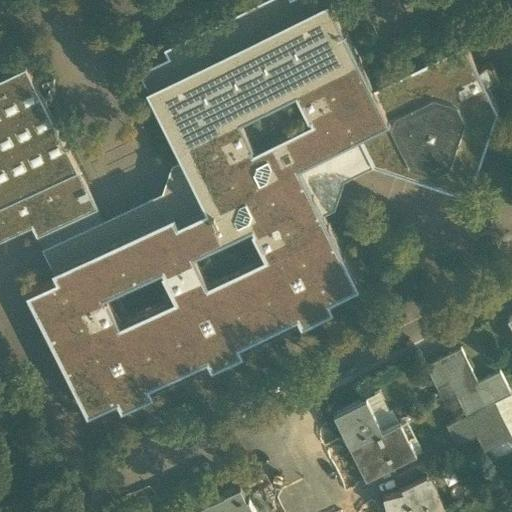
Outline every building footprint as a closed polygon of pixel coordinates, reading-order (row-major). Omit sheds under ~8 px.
[(178,150),(179,149),(242,116),(297,89),(361,59),(362,59),(359,54),(349,34),(346,29),(347,29),(344,24),(331,0),(253,0),(253,1),(228,14),(228,13),(223,15),(223,16),(198,29),(198,28),(193,30),(193,31),(168,44),(168,43),(164,45),(165,49),(166,48),(168,52),(167,52),(168,53),(167,54),(167,55),(142,67),(142,66),(138,68),(140,72),(147,84),(146,85),(146,86),(148,90),(149,89),(162,114),(161,115),(163,120),(164,119),(170,131),(175,141),(177,145),(176,145),(178,150)] [(376,84),(375,85),(377,89),(376,89),(389,114),(391,118),(300,164),(313,168),(335,157),(341,154),(343,148),(343,147),(361,139),(372,160),(371,161),(372,164),(376,165),(376,164),(393,170),(393,171),(398,172),(399,171),(416,177),(416,178),(421,180),(421,179),(438,185),(438,186),(443,187),(444,187),(461,192),(461,193),(464,194),(467,193),(467,192),(470,190),(476,174),(477,175),(478,169),(483,152),(484,152),(486,147),(485,147),(491,129),(492,130),(494,124),(493,124),(498,108),(495,103),(496,103),(494,99),(494,100),(488,87),(500,81),(493,68),(487,65),(479,69),(466,44),(467,44),(465,40),(461,42),(461,43),(436,55),(436,54),(431,57),(431,58),(406,70),(406,69),(401,72),(401,73),(376,85),(376,84)] [(43,329),(56,355),(120,325),(106,296),(161,268),(175,297),(209,281),(195,252),(251,224),(265,252),(328,219),(324,211),(315,194),(316,194),(315,191),(312,189),(311,190),(294,184),(293,183),(300,164),(391,118),(389,114),(376,89),(377,89),(375,85),(374,84),(361,59),(297,89),(311,117),(256,145),(242,116),(179,149),(183,158),(192,175),(191,175),(192,178),(196,179),(196,178),(213,184),(213,185),(214,185),(208,205),(197,201),(176,211),(175,217),(177,222),(170,226),(167,221),(161,219),(66,266),(64,272),(67,277),(59,281),(58,279),(56,280),(55,280),(56,281),(55,281),(55,282),(30,295),(29,294),(26,296),(27,300),(28,299),(41,325),(40,325),(42,330),(43,329)] [(0,245),(32,230),(37,240),(98,209),(78,170),(26,65),(0,77),(0,245)] [(315,194),(324,211),(335,205),(345,176),(372,164),(371,161),(372,160),(361,139),(343,147),(343,148),(341,154),(335,157),(313,168),(300,164),(293,183),(294,184),(311,190),(312,189),(315,191),(316,194),(315,194)] [(103,221),(98,209),(37,240),(56,280),(58,279),(59,281),(67,277),(64,272),(66,266),(161,219),(167,221),(170,226),(177,222),(175,217),(176,211),(197,201),(208,205),(214,185),(213,185),(213,184),(196,178),(196,179),(192,178),(191,175),(192,175),(183,158),(172,163),(163,191),(103,221)] [(329,219),(328,219),(265,252),(209,281),(175,297),(120,325),(56,355),(55,355),(57,360),(58,360),(71,385),(70,385),(72,390),(73,390),(86,415),(85,415),(87,419),(91,417),(90,416),(116,404),(116,405),(117,404),(117,405),(118,405),(122,412),(334,306),(330,299),(331,299),(331,298),(332,298),(331,297),(356,284),(357,285),(361,283),(359,279),(358,280),(345,254),(346,254),(344,249),(343,249),(330,224),(331,224),(329,219)] [(462,347),(439,359),(450,382),(456,393),(467,416),(495,402),(511,394),(500,371),(479,382),(462,347)] [(438,388),(450,382),(439,359),(427,365),(438,388)] [(380,389),(367,395),(384,428),(399,421),(393,408),(390,409),(380,389)] [(495,402),(511,436),(511,393),(511,394),(495,402)] [(335,412),(351,444),(384,428),(367,395),(335,412)] [(511,438),(511,436),(495,402),(467,416),(477,436),(485,452),(511,438)] [(447,426),(457,446),(477,436),(467,416),(447,426)] [(399,421),(384,428),(351,444),(367,476),(417,452),(401,420),(399,421)] [(396,476),(401,486),(426,473),(421,463),(396,476)] [(445,511),(433,486),(428,489),(422,478),(427,475),(426,473),(401,486),(403,489),(383,494),(388,511),(445,511)] [(428,489),(433,486),(427,475),(422,478),(428,489)] [(255,511),(249,498),(247,499),(241,486),(225,494),(226,497),(195,511),(255,511)]
